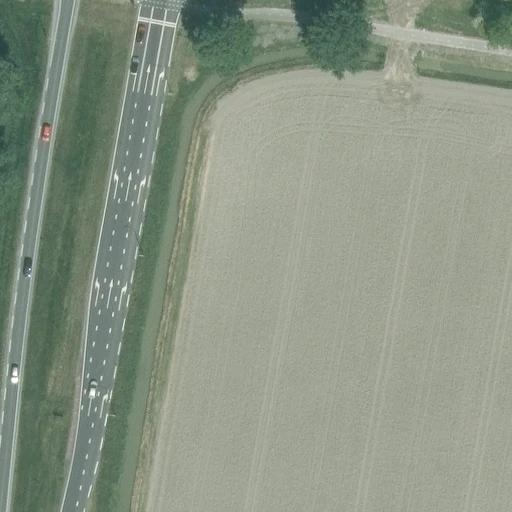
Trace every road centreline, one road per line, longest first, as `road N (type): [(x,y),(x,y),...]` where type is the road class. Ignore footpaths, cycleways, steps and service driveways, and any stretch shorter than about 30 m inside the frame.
road 1 (primary): [(73,511),(160,0)]
road 2 (primary): [(68,0),(38,177),(0,510)]
